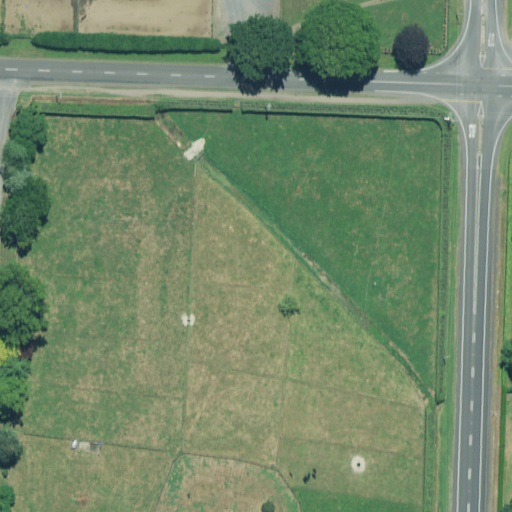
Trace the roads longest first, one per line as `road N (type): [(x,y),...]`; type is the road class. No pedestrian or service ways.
road 1 (unclassified): [(482,85),(0,69)]
road 2 (tertiary): [(469,511),(482,85)]
